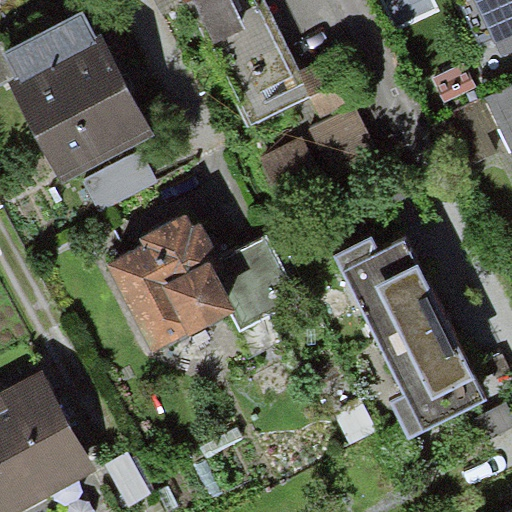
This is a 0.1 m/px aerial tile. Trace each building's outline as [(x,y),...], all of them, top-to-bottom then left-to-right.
[(265,0),(193,0),(249,105),(302,79),(265,0)] [(511,0),(476,0),(503,57),(511,53),(511,0)] [(91,3),(2,50),(67,171),(156,124),(91,3)] [(346,49),(309,67),(329,107),(365,90),(346,49)] [(511,88),(491,98),(511,142),(511,88)] [(480,98),(443,117),(468,167),(505,148),(480,98)] [(360,104),(315,126),(338,173),(384,151),(360,104)] [(307,139),(271,153),(286,192),(322,178),(307,139)] [(155,184),(138,154),(78,187),(95,217),(155,184)] [(408,166),(366,187),(377,209),(419,188),(408,166)] [(233,303),(186,211),(111,249),(158,341),(233,303)] [(449,307),(408,226),(353,253),(394,335),(449,307)] [(490,389),(449,307),(394,335),(435,417),(490,389)] [(51,365),(0,393),(0,492),(11,511),(14,511),(105,461),(51,365)] [(511,419),(511,401),(474,417),(481,433),(511,419)] [(511,511),(511,494),(479,511),(511,511)]
